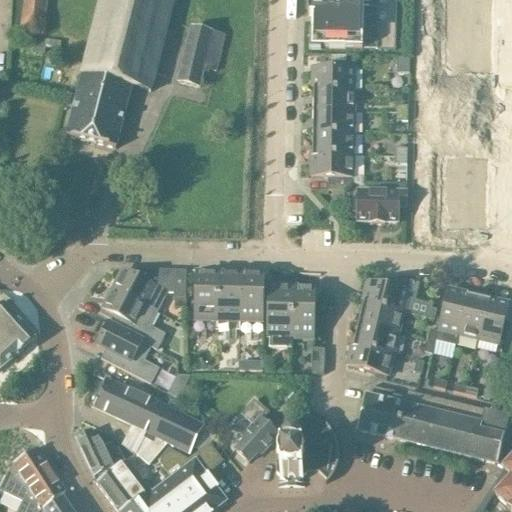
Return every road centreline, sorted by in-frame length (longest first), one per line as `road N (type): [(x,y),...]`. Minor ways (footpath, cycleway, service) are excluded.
road 1 (residential): [(36,294),(85,252),(282,256)]
road 2 (residential): [(282,256),(282,0)]
road 3 (residential): [(241,511),(332,502),(364,484),(468,507)]
road 4 (residential): [(343,255),(511,273)]
road 5 (residential): [(343,255),(331,376),(318,410)]
road 6 (residential): [(42,425),(57,373),(36,294)]
